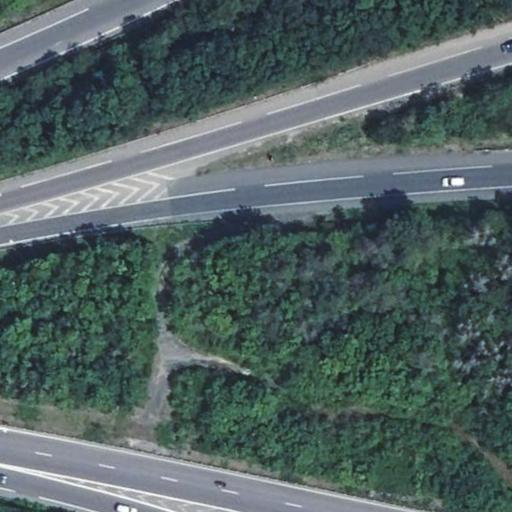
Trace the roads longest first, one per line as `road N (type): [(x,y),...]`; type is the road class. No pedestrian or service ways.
road 1 (motorway): [(511,50),(0,208)]
road 2 (motorway): [(511,179),(259,196),(0,236)]
road 3 (motorway): [(0,445),(334,511)]
road 4 (motorway): [(139,0),(0,64)]
road 5 (motorway): [(0,477),(119,511)]
